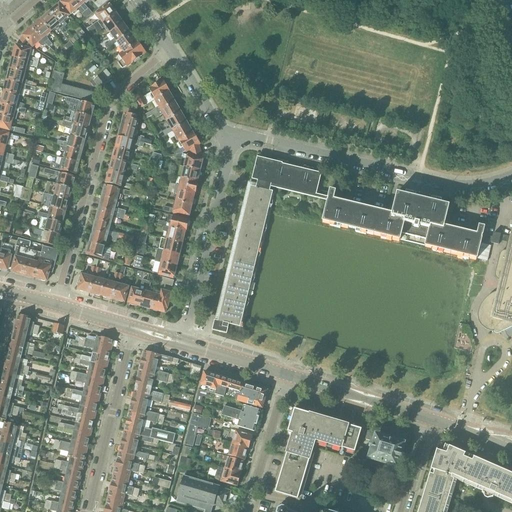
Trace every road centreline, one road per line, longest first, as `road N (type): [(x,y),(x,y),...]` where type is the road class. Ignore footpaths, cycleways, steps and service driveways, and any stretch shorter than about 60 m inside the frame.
road 1 (residential): [(57,304),(112,100),(173,54)]
road 2 (residential): [(511,175),(465,187),(232,137)]
road 3 (residential): [(182,342),(232,137)]
road 4 (residential): [(87,511),(133,326)]
road 5 (tertiary): [(427,417),(288,374)]
road 6 (residential): [(288,374),(247,511)]
